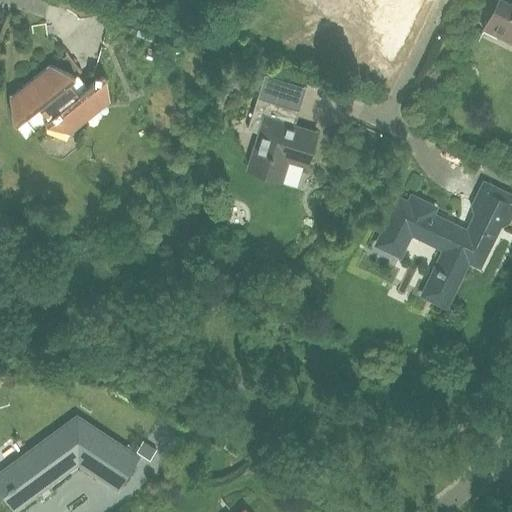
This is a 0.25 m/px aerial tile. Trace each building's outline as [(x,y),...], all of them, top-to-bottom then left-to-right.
[(511,3),(505,0),(496,0),(482,28),(511,42),(511,3)] [(70,135),(110,102),(107,79),(104,76),(85,91),(74,78),(81,73),(67,55),(54,66),(49,64),(9,96),(12,122),(26,138),(45,123),(48,126),(70,135)] [(320,64),(306,66),(308,82),(323,80),(320,64)] [(302,163),(311,134),(285,127),(298,86),(264,76),(247,130),(260,134),(250,167),(279,176),(285,157),(302,163)] [(401,241),(406,230),(443,249),(421,292),(444,304),(467,259),(477,265),(498,222),(506,220),(511,207),(511,196),(482,182),(472,203),(475,211),(465,229),(431,212),(434,207),(410,195),(407,200),(397,196),(380,230),(401,241)] [(116,488),(137,457),(75,416),(65,423),(68,427),(55,436),(51,436),(48,439),(48,441),(46,442),(44,442),(40,442),(36,445),(31,448),(29,452),(27,457),(10,469),(8,466),(0,471),(0,490),(14,510),(69,470),(67,467),(75,461),(116,488)] [(157,506),(164,511),(175,511),(184,502),(170,490),(157,506)] [(491,511),(498,505),(492,498),(485,504),(491,511)]
